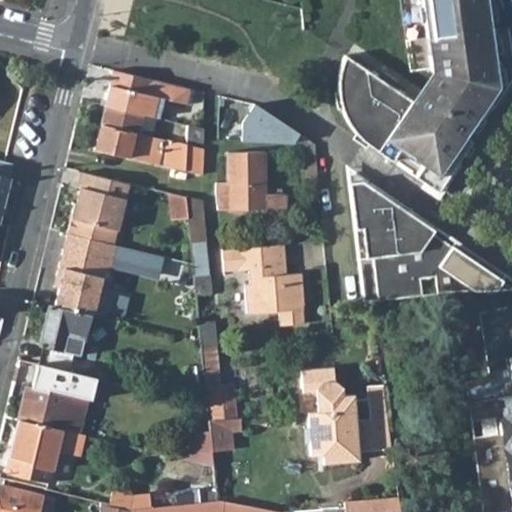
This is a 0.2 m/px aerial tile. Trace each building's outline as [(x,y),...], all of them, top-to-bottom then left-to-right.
[(127,0),(125,19),(155,22),(155,17),(156,0),(166,0),(165,18),(164,23),(191,25),(191,0),(127,0)] [(156,0),(155,17),(165,18),(166,0),(156,0)] [(191,0),(191,25),(190,45),(211,46),(226,46),(226,0),(191,0)] [(284,11),(287,49),(305,50),(301,8),(273,0),(272,0),(273,10),(284,11)] [(399,150),(422,165),(414,176),(437,191),(471,140),(463,135),(455,130),(462,120),(470,125),(472,122),(477,125),(486,111),(481,108),(487,99),(498,84),(486,0),(421,0),(426,37),(430,36),(432,53),(428,54),(430,70),(441,77),(436,85),(433,83),(429,83),(427,84),(425,85),(423,89),(423,92),(423,96),(424,98),(426,99),(421,107),(411,99),(344,54),(342,57),(340,63),(338,74),(337,89),(340,105),(345,118),(351,128),(359,137),(367,144),(392,161),(399,150)] [(112,69),(109,84),(156,96),(185,103),(189,87),(112,69)] [(104,104),(99,124),(151,136),(155,116),(152,115),(156,96),(109,84),(104,104)] [(481,108),(486,111),(492,102),(487,99),(481,108)] [(246,114),(245,140),(297,142),(299,116),(246,114)] [(171,120),(170,140),(185,143),(185,138),(187,124),(171,120)] [(455,130),(463,135),(470,125),(462,120),(455,130)] [(99,124),(94,149),(157,163),(161,148),(163,149),(163,164),(200,173),(201,147),(185,143),(170,140),(151,136),(99,124)] [(187,124),(185,138),(201,142),(202,128),(187,124)] [(300,143),(302,168),(304,168),(316,169),(314,143),(300,143)] [(234,187),(234,209),(286,208),(285,193),(281,193),(281,188),(269,188),(269,193),(265,193),(264,151),(226,152),(227,187),(234,187)] [(0,213),(9,177),(7,176),(11,162),(5,160),(0,159),(0,213)] [(305,181),(318,182),(316,169),(304,168),(305,181)] [(70,216),(66,232),(111,243),(114,229),(115,229),(127,183),(81,171),(76,190),(79,190),(72,217),(70,216)] [(347,173),(358,258),(372,257),(377,300),(422,295),(419,278),(435,276),(437,293),(451,291),(494,290),(501,280),(431,231),(435,227),(409,209),(407,213),(390,202),(392,198),(353,172),(347,173)] [(172,194),(175,220),(187,218),(185,195),(172,194)] [(187,218),(188,226),(203,225),(200,200),(185,195),(187,218)] [(188,226),(189,241),(204,240),(203,225),(188,226)] [(58,287),(54,306),(89,314),(93,315),(103,271),(108,273),(115,244),(111,243),(66,232),(56,275),(61,276),(58,287)] [(191,263),(192,274),(208,272),(204,240),(189,241),(191,263)] [(221,248),(222,270),(247,269),(248,283),(243,283),(246,313),(278,310),(279,325),(303,322),(302,302),(298,302),(298,294),(302,294),(300,272),(286,273),(283,243),(221,248)] [(192,274),(194,293),(210,292),(208,272),(192,274)] [(511,287),(501,280),(494,290),(511,288),(511,287)] [(49,304),(39,345),(50,348),(72,353),(79,355),(89,314),(54,306),(49,304)] [(511,305),(479,312),(489,371),(509,367),(511,383),(511,305)] [(196,311),(200,347),(215,346),(211,310),(196,311)] [(200,347),(204,385),(219,383),(215,346),(200,347)] [(72,353),(50,348),(45,365),(68,371),(72,353)] [(26,385),(17,419),(61,429),(77,433),(86,397),(91,398),(96,378),(68,371),(45,365),(37,363),(31,386),(26,385)] [(300,369),(302,389),(341,386),(334,380),(332,366),(300,369)] [(206,404),(207,410),(222,409),(234,407),(231,382),(219,383),(204,385),(206,404)] [(307,412),(311,455),(322,454),(323,463),(359,460),(358,451),(391,447),(382,383),(366,384),(367,397),(353,399),(353,393),(342,394),(341,386),(302,389),(302,391),(315,390),(317,411),(307,412)] [(511,511),(511,393),(497,396),(511,511)] [(207,410),(208,420),(223,419),(222,409),(207,410)] [(209,431),(211,450),(232,448),(231,430),(241,429),(240,417),(223,419),(208,420),(209,431)] [(17,419),(4,472),(48,483),(56,450),(77,456),(82,435),(77,433),(61,429),(17,419)] [(186,440),(189,460),(212,466),(211,450),(209,431),(197,432),(198,439),(186,440)] [(166,473),(214,485),(212,466),(189,460),(169,455),(166,473)] [(2,485),(0,494),(0,511),(37,511),(41,495),(2,485)] [(111,489),(108,503),(130,509),(133,495),(111,489)] [(344,507),(344,511),(400,511),(398,496),(344,500),(344,507)] [(280,511),(216,500),(131,509),(130,511),(280,511)] [(99,502),(99,511),(130,511),(131,509),(130,509),(108,503),(99,502)]
